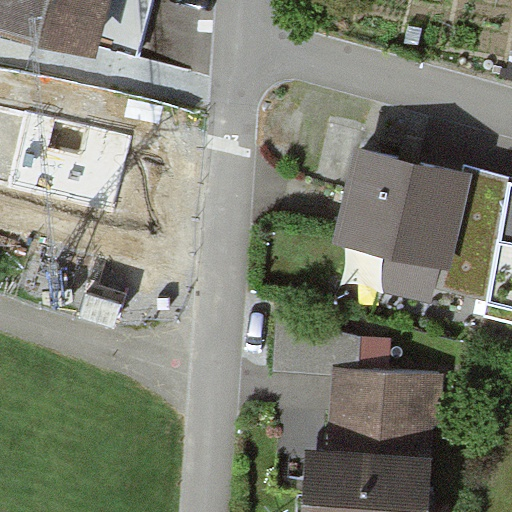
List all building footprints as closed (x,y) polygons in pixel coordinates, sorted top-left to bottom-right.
[(0,0),(0,33),(92,59),(97,39),(135,49),(148,0),(0,0)] [(0,107),(0,181),(114,210),(131,140),(0,107)] [(358,150),(337,240),(445,266),(466,176),(358,150)] [(511,177),(510,177),(469,167),(466,176),(445,266),(440,288),(490,298),(488,313),(511,318),(511,177)] [(352,364),(398,366),(400,336),(353,334),(352,364)] [(332,452),(427,454),(440,455),(443,371),(334,368),(332,452)] [(309,450),(306,511),(425,511),(427,454),(332,452),(309,450)]
